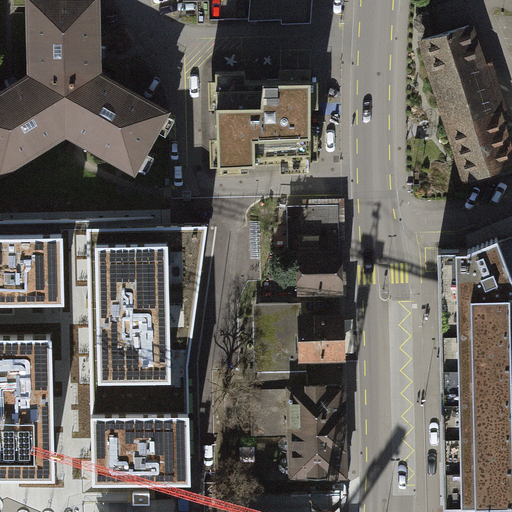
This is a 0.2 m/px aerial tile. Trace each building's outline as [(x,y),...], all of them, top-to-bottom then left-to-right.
[(64,88),(104,70),(103,0),(27,0),(28,69),(64,88)] [(312,0),(251,0),(250,23),(311,23),(312,0)] [(466,179),(511,166),(511,150),(472,24),(419,41),(466,179)] [(64,88),(28,69),(0,87),(0,166),(6,175),(66,135),(64,88)] [(64,88),(66,135),(137,173),(173,106),(104,70),(64,88)] [(308,78),(214,81),(216,161),(309,159),(308,78)] [(342,294),(339,205),(286,206),(286,250),(297,249),(298,295),(342,294)] [(93,441),(93,476),(189,474),(188,458),(187,412),(186,361),(206,223),(88,226),(92,414),(93,441)] [(60,231),(0,232),(0,298),(10,298),(62,296),(60,231)] [(511,233),(499,238),(511,271),(511,233)] [(511,271),(499,238),(468,251),(438,251),(444,507),(511,505),(511,271)] [(223,314),(236,314),(236,285),(224,285),(223,314)] [(300,307),(254,308),(256,373),(306,372),(305,360),(343,360),(342,314),(301,315),(300,307)] [(51,331),(0,332),(0,470),(53,470),(53,442),(51,331)] [(347,384),(306,385),(306,372),(256,373),(252,390),(253,436),(285,435),(348,434),(347,384)] [(348,434),(285,435),(287,482),(350,480),(348,434)]
